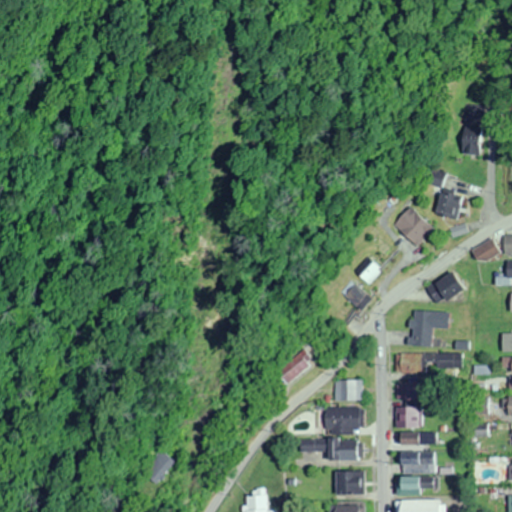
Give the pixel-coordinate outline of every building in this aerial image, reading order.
[(445,198),(446,218),(463,217),(463,198),(445,198)] [(401,225),(427,250),(443,233),(418,208),(401,225)] [(484,267),(504,255),(495,240),(475,251),(484,267)] [(439,306),(469,298),(463,277),(433,286),(439,306)] [(434,350),(435,331),(453,331),(453,315),(414,313),(412,349),(434,350)] [(426,371),(457,371),(457,355),(402,356),(402,376),(426,376),(426,371)] [(296,370),(300,378),(315,370),(311,362),(296,370)] [(335,403),(365,403),(365,382),(335,382),(335,403)] [(396,402),(426,402),(426,385),(396,385),(396,402)] [(327,434),(363,434),(363,409),(327,409),(327,434)] [(423,430),(423,409),(395,409),(395,430),(423,430)] [(425,435),(402,435),(402,447),(425,447),(425,435)] [(362,463),(362,441),(329,441),(329,463),(362,463)] [(401,475),(436,475),(436,454),(401,454),(401,475)] [(356,473),(337,473),(337,497),(365,497),(365,484),(356,484),(356,473)] [(399,479),(399,496),(425,496),(425,479),(399,479)] [(403,511),(445,511),(445,502),(403,502),(403,511)]
